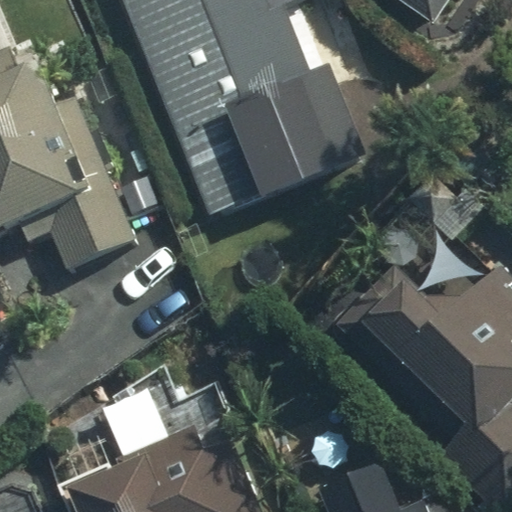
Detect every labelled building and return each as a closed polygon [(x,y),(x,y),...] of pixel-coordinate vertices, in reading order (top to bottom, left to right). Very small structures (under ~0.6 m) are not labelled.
[(297,0),(134,0),(220,218),(361,163),(297,0)] [(467,0),(414,0),(453,24),(467,0)] [(0,88),(0,212),(9,233),(57,213),(80,268),(155,238),(98,101),(80,108),(62,63),(0,88)] [(411,267),(361,322),(482,431),(451,466),(503,511),(511,511),(511,276),(509,274),(469,319),(411,267)] [(0,337),(15,330),(0,298),(0,337)] [(286,511),(254,436),(228,447),(219,423),(91,476),(105,511),(286,511)] [(484,511),(476,494),(436,511),(418,511),(399,470),(343,495),(349,511),(484,511)]
